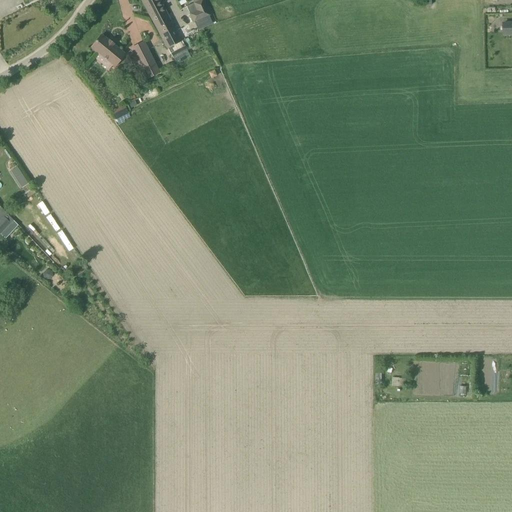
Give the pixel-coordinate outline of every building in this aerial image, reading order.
[(164,41),(168,48),(180,42),(177,35),(158,0),(141,0),(164,42),(164,41)] [(193,23),(200,20),(210,16),(202,0),(200,0),(193,3),(196,10),(189,14),(193,23)] [(511,34),(511,22),(503,23),(503,35),(511,34)] [(109,42),(101,35),(90,48),(114,67),(124,55),(113,45),(113,44),(112,43),(112,44),(109,42),(110,41),(109,41),(109,42)] [(130,48),(141,70),(154,63),(143,41),(130,48)] [(168,48),(168,49),(173,58),(187,51),(182,42),(181,42),(180,42),(168,48)] [(114,109),(118,117),(119,119),(128,114),(124,105),(114,109)] [(2,216),(0,218),(0,234),(10,224),(2,216)]
